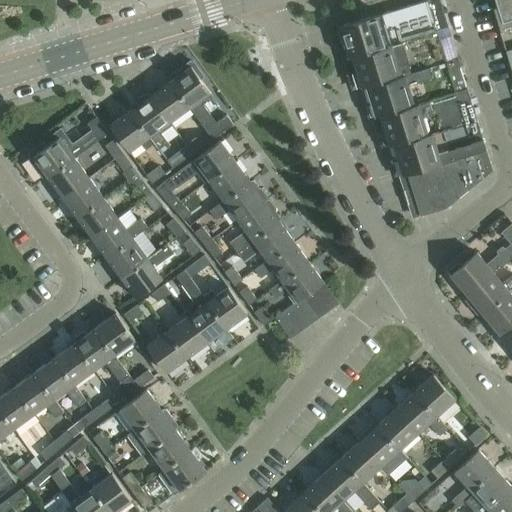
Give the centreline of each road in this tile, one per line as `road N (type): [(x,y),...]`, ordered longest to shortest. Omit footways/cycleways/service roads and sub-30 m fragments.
road 1 (residential): [(400,273),(510,177),(458,0)]
road 2 (residential): [(183,511),(244,464),(400,273)]
road 3 (residential): [(400,273),(300,74),(274,0)]
road 4 (tertiary): [(0,77),(257,0)]
road 5 (residential): [(0,175),(72,275),(68,299),(0,348)]
road 6 (residential): [(511,415),(400,273)]
